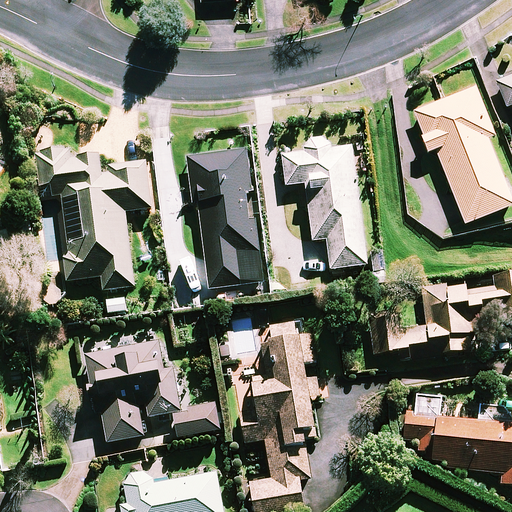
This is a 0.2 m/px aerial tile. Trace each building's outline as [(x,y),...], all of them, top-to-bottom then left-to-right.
[(511,74),(499,80),(509,105),(511,104),(511,74)] [(495,136),(476,88),(414,112),(430,153),(436,150),(465,224),(511,205),(511,200),(488,138),(495,136)] [(304,147),(305,152),(282,155),(286,186),(306,184),(313,241),(327,239),(331,269),(367,265),(352,146),(331,149),(331,144),(324,138),(310,139),(304,147)] [(71,148),(35,153),(40,198),(64,195),(67,226),(63,226),(70,281),(102,277),(104,291),(135,287),(126,212),(152,209),(147,166),(102,171),(100,155),(73,158),(71,148)] [(252,196),(246,150),(188,158),(194,203),(199,202),(210,289),(262,283),(254,219),(249,220),(246,196),(252,196)] [(511,271),(493,274),(495,287),(470,290),(470,283),(429,287),(430,297),(369,303),(374,355),(399,353),(399,361),(476,353),(475,337),(511,333),(511,329),(511,319),(511,318),(511,271)] [(127,298),(106,300),(107,316),(128,314),(127,298)] [(313,334),(303,336),(263,342),(269,378),(255,380),(260,408),(240,413),(245,444),(265,441),(270,477),(246,481),(251,511),(303,511),(299,481),(312,479),(304,429),(316,427),(311,397),(320,395),(317,378),(307,379),(305,364),(318,362),(313,334)] [(108,443),(145,436),(147,447),(154,446),(151,431),(149,418),(173,413),(178,438),(221,430),(216,403),(181,409),(173,366),(163,367),(158,341),(84,355),(94,413),(102,412),(108,443)] [(442,397),(417,394),(415,412),(407,411),(403,440),(419,441),(418,450),(428,451),(427,459),(447,462),(447,468),(503,474),(502,483),(511,484),(511,407),(478,404),(476,421),(440,417),(442,397)] [(152,484),(151,475),(144,472),(129,474),(125,482),(129,505),(120,506),(121,511),(223,511),(216,473),(152,484)]
